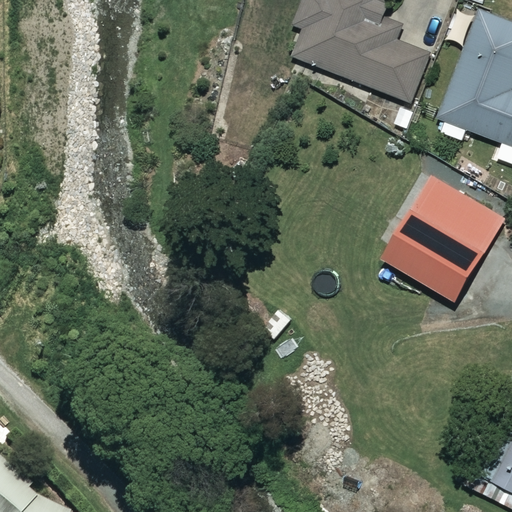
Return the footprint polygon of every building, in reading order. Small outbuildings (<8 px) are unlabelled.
[(385,0),(305,0),(297,24),(303,26),(292,55),(410,100),(428,52),(395,39),(400,24),(379,16),(385,0)] [(444,40),(465,47),(436,131),(462,139),(465,129),(511,144),(511,21),(456,3),(444,40)] [(502,217),(430,174),(381,255),(453,298),(502,217)] [(511,401),(467,483),(511,508),(511,401)] [(0,456),(0,511),(68,511),(52,499),(0,456)]
